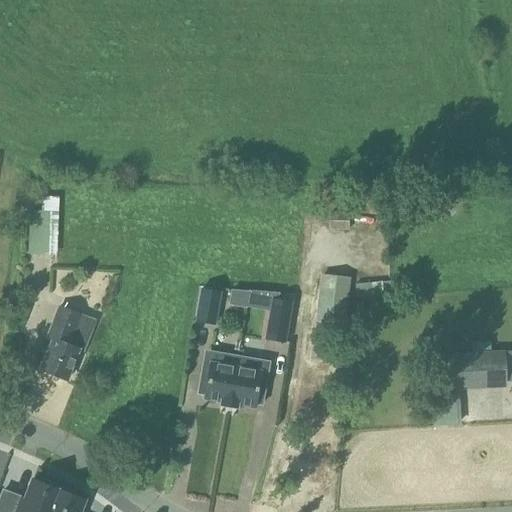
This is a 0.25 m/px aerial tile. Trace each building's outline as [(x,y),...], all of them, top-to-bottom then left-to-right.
[(24,256),(96,256),(95,192),(35,192),(35,209),(24,209),(24,256)] [(385,204),(386,224),(405,223),(404,204),(385,204)] [(348,231),(349,213),(330,213),(329,231),(348,231)] [(339,363),(348,279),(321,275),(315,360),(339,363)] [(237,334),(251,335),(253,290),(239,289),(237,334)] [(215,325),(220,293),(201,290),(195,321),(215,325)] [(285,343),(292,303),(272,300),(265,339),(285,343)] [(83,353),(96,321),(58,306),(45,339),(52,341),(40,371),(66,381),(78,351),(83,353)] [(213,353),(211,361),(204,359),(198,394),(205,395),(205,399),(221,402),(221,405),(237,408),(237,405),(254,408),(255,404),(262,405),(269,363),(213,353)] [(453,356),(455,384),(504,381),(502,353),(453,356)] [(49,511),(59,487),(44,481),(42,485),(32,481),(25,500),(3,491),(0,499),(0,511),(49,511)] [(74,497),(75,493),(59,487),(49,511),(79,511),(84,501),(74,497)]
